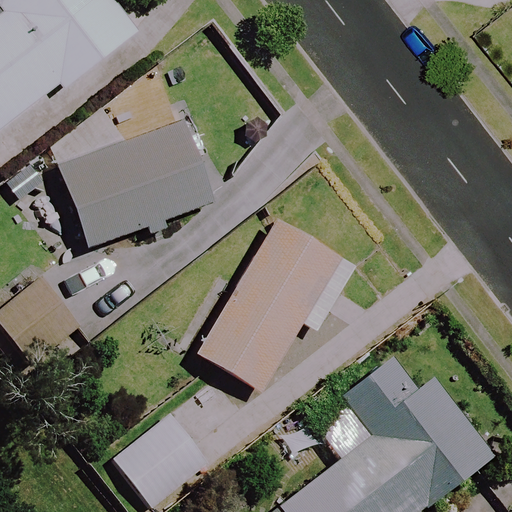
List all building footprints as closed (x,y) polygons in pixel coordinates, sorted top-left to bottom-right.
[(131,37),(102,0),(0,0),(0,13),(2,16),(0,17),(0,129),(56,86),(60,92),(131,37)] [(164,231),(161,222),(205,205),(176,129),(115,152),(51,177),(81,253),(140,230),(143,239),(164,231)] [(351,267),(277,220),(191,358),(253,397),(297,328),(308,335),(351,267)] [(73,329),(34,280),(0,307),(0,340),(23,370),(73,329)] [(409,396),(386,365),(320,415),(351,456),(276,511),(418,511),(484,462),(426,384),(409,396)] [(144,511),(203,468),(166,420),(107,464),(143,511),(144,511)]
